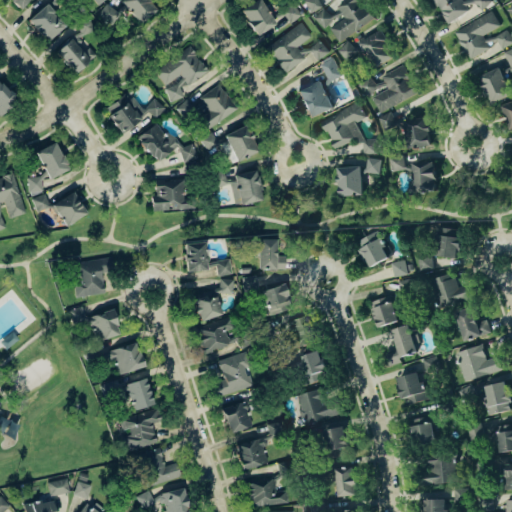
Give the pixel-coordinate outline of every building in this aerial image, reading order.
[(9,0),(20,10),(28,0),(9,0)] [(158,11),(147,0),(124,0),(121,3),(142,25),(158,11)] [(260,0),(241,11),(257,38),(279,26),(281,30),(301,18),(294,5),(272,18),(261,0),(260,0)] [(323,7),(319,0),(306,0),(304,2),(312,14),(323,7)] [(325,30),(330,27),(341,44),(376,18),(363,0),(349,0),(338,8),(340,11),(332,17),(326,10),(315,17),(325,30)] [(433,0),(449,25),(457,20),(460,24),(493,4),(490,0),(433,0)] [(29,20),(47,43),(66,29),(49,5),(29,20)] [(121,14),(106,5),(98,18),(112,28),(121,14)] [(455,32),(470,61),(480,55),(483,59),(502,49),(496,37),(488,41),(485,35),(501,27),(494,12),(455,32)] [(315,42),(303,24),(267,48),(285,74),(303,62),(307,68),(330,53),(320,38),(315,42)] [(377,69),(398,57),(383,30),(361,43),(377,69)] [(511,44),(511,37),(508,30),(497,36),(504,49),(511,44)] [(76,37),(56,53),(74,75),(94,60),(76,37)] [(361,51),(350,41),(340,52),(350,62),(361,51)] [(156,71),(167,88),(165,90),(174,104),(185,96),(182,90),(208,73),(191,48),(156,71)] [(322,63),(330,82),(343,77),(335,58),(322,63)] [(383,75),(390,90),(373,97),(380,113),(419,95),(406,65),(383,75)] [(511,97),(511,93),(502,68),(481,77),(492,105),(511,97)] [(309,120),(335,111),(325,83),(299,92),(309,120)] [(201,99),(210,112),(198,120),(206,132),(238,109),(220,85),(201,99)] [(0,112),(6,116),(16,94),(0,86),(0,112)] [(121,134),(152,114),(154,118),(165,111),(158,100),(141,110),(130,93),(105,109),(121,134)] [(366,142),(358,123),(368,118),(361,104),(323,121),(341,161),(377,145),(374,138),(366,142)] [(432,146),(430,118),(402,120),(402,119),(392,120),(392,115),(383,115),(385,134),(408,132),(410,148),(432,146)] [(165,137),(157,125),(138,138),(155,164),(180,147),(171,133),(165,137)] [(225,136),(238,163),(259,153),(246,126),(225,136)] [(201,139),(208,154),(220,148),(213,133),(201,139)] [(70,171),(56,143),(36,154),(50,181),(70,171)] [(198,159),(193,145),(180,149),(185,163),(198,159)] [(382,160),(368,160),(368,174),(381,174),(382,160)] [(406,171),(406,160),(393,160),(393,171),(406,171)] [(438,193),(436,162),(414,163),(416,193),(438,193)] [(339,168),(340,197),(364,196),(363,167),(339,168)] [(31,194),(43,191),(41,180),(47,179),(46,171),(28,175),(31,194)] [(229,184),(225,171),(212,176),(216,188),(229,184)] [(262,200),(258,172),(235,175),(236,184),(232,184),(235,204),(262,200)] [(27,214),(13,174),(0,178),(0,203),(4,202),(10,220),(27,214)] [(152,212),(186,210),(184,180),(155,182),(155,197),(152,197),(152,212)] [(87,216),(75,193),(54,205),(66,227),(87,216)] [(32,199),(37,212),(50,208),(45,194),(32,199)] [(437,255),(460,256),(461,227),(438,227),(437,255)] [(392,257),(378,231),(357,241),(370,267),(392,257)] [(278,238),(259,239),(260,270),(287,269),(286,255),(278,256),(278,238)] [(206,242),(185,242),(186,271),(207,270),(206,242)] [(420,255),(420,269),(434,269),(434,255),(420,255)] [(105,293),(103,273),(110,272),(108,258),(78,262),(80,283),(75,283),(76,296),(105,293)] [(217,261),(219,276),(233,274),(230,259),(217,261)] [(396,277),(410,274),(406,259),(393,263),(396,277)] [(434,279),(443,308),(473,298),(469,284),(460,287),(455,272),(434,279)] [(195,297),(200,321),(223,316),(218,295),(235,291),(232,278),(220,281),(222,290),(195,297)] [(290,310),(284,284),(264,289),(269,315),(290,310)] [(377,326),(399,322),(394,296),(372,301),(377,326)] [(86,320),(82,306),(70,310),(74,323),(86,320)] [(478,322),(474,307),(458,312),(465,340),(492,334),(489,319),(478,322)] [(91,316),(98,341),(120,334),(113,309),(91,316)] [(311,344),(305,316),(291,319),(297,347),(311,344)] [(227,332),(232,329),(227,317),(195,330),(205,355),(232,344),(227,332)] [(392,330),(398,348),(388,351),(393,365),(403,362),(401,357),(419,352),(410,324),(392,330)] [(115,363),(119,375),(144,367),(137,343),(104,352),(108,365),(115,363)] [(504,371),(501,356),(488,359),(485,344),(459,351),(466,381),(504,371)] [(330,378),(321,350),(300,356),(308,384),(330,378)] [(219,360),(224,380),(216,382),(219,395),(253,387),(245,353),(219,360)] [(427,400),(420,364),(398,369),(405,405),(427,400)] [(152,406),(149,379),(129,381),(131,409),(152,406)] [(511,410),(511,403),(508,381),(485,385),(490,414),(511,410)] [(299,395),(307,424),(338,415),(334,402),(326,404),(322,388),(299,395)] [(230,433),(254,426),(246,401),(223,408),(230,433)] [(156,445),(153,423),(159,422),(158,410),(121,416),(123,430),(126,430),(128,450),(156,445)] [(412,420),(417,444),(437,440),(432,416),(412,420)] [(511,450),(511,424),(499,425),(501,451),(511,450)] [(329,456),(347,456),(346,427),(328,428),(329,456)] [(268,463),(264,447),(267,446),(265,437),(236,445),(243,470),(268,463)] [(180,478),(176,463),(165,466),(160,448),(143,453),(152,486),(180,478)] [(455,453),(428,452),(428,482),(455,483),(455,453)] [(336,468),(340,497),(360,494),(355,465),(336,468)] [(252,508),(289,503),(287,491),(276,492),(273,476),(248,479),(252,508)] [(49,482),(50,496),(70,494),(68,480),(49,482)] [(92,486),(78,481),(73,494),(87,499),(92,486)] [(164,511),(187,511),(185,490),(152,495),(151,492),(137,494),(139,507),(163,504),(164,511)] [(0,511),(0,496),(9,507),(3,511),(0,511)] [(479,511),(478,498),(491,496),(493,511),(479,511)] [(447,511),(448,498),(427,499),(427,511),(447,511)] [(82,511),(102,511),(104,510),(93,500),(82,511)] [(26,511),(55,511),(55,501),(26,503),(26,511)]
